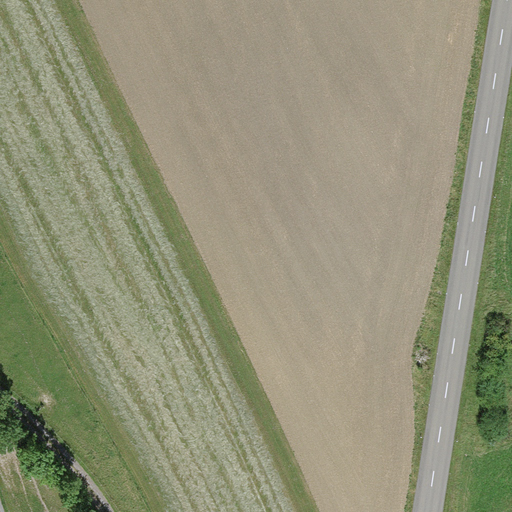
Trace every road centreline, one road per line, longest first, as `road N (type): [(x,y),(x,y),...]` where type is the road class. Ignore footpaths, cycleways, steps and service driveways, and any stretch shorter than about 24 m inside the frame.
road 1 (tertiary): [(427,511),(507,0)]
road 2 (track): [(107,511),(70,460),(0,392)]
